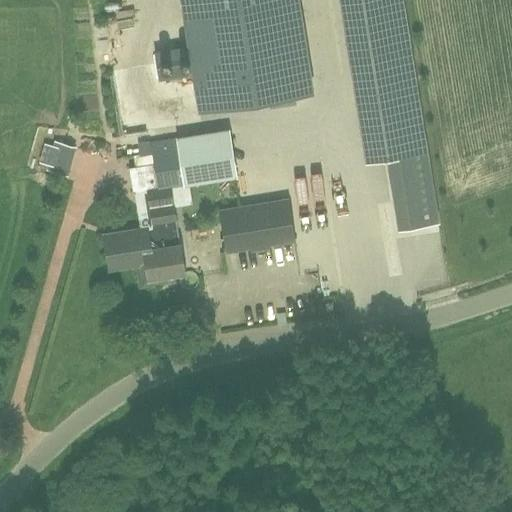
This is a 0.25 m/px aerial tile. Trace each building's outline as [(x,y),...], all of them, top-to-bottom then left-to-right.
[(297,0),(184,0),(201,107),(311,90),(297,0)] [(149,48),(151,77),(178,75),(176,46),(149,48)] [(141,229),(105,235),(110,269),(138,265),(141,287),(167,283),(165,275),(184,272),(173,206),(171,187),(193,183),(236,176),(228,130),(151,143),(153,154),(134,157),(136,168),(155,165),(159,191),(147,193),(153,227),(141,230),(141,229)] [(73,147),(40,138),(33,166),(65,175),(73,147)] [(387,161),(398,231),(439,224),(428,155),(387,161)] [(287,201),(220,212),(226,251),(251,247),(251,250),(268,247),(267,244),(294,240),(287,201)] [(413,236),(415,261),(437,259),(435,234),(413,236)]
